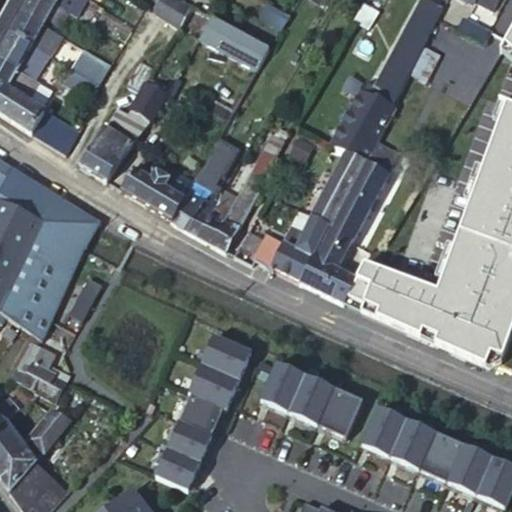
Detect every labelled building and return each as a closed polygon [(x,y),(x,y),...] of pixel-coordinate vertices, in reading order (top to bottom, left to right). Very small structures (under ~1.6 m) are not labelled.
[(69,17),(40,0),(30,0),(27,7),(21,17),(43,30),(46,24),(55,29),(60,33),(61,31),(69,17)] [(40,0),(69,17),(75,21),(86,2),(83,0),(40,0)] [(178,3),(172,0),(163,0),(153,17),(166,25),(178,3)] [(499,0),(477,0),(476,4),(475,6),(493,15),(499,0)] [(192,11),(178,3),(166,25),(179,33),(192,11)] [(408,78),(410,79),(424,52),(437,24),(443,12),(425,4),(394,71),(408,78)] [(279,34),(287,20),(267,8),(259,22),(279,34)] [(179,33),(199,45),(211,22),(192,11),(179,33)] [(43,30),(21,17),(10,37),(44,57),(54,44),(39,36),(43,30)] [(75,21),(69,17),(61,31),(83,44),(91,31),(75,21)] [(461,36),(467,23),(462,21),(459,27),(453,25),(450,31),(461,36)] [(236,65),(256,76),(269,52),(211,22),(199,45),(236,65)] [(483,46),(489,35),(467,23),(461,36),(483,46)] [(46,24),(43,30),(52,34),(55,29),(46,24)] [(52,34),(43,30),(39,36),(54,44),(44,57),(51,61),(63,41),(52,34)] [(44,57),(10,37),(0,54),(0,62),(30,80),(44,57)] [(88,56),(82,66),(87,70),(91,64),(109,74),(111,70),(88,56)] [(37,84),(51,61),(44,57),(30,80),(32,81),(37,84)] [(0,119),(32,140),(47,118),(28,107),(20,102),(32,81),(30,80),(0,62),(0,119)] [(87,70),(82,66),(76,77),(99,90),(109,74),(91,64),(87,70)] [(140,96),(145,87),(154,73),(140,65),(127,88),(140,96)] [(214,105),(233,115),(256,76),(236,65),(214,105)] [(401,91),(408,78),(394,71),(387,84),(401,91)] [(99,90),(76,77),(68,90),(91,104),(99,90)] [(28,107),(41,86),(37,84),(32,81),(20,102),(28,107)] [(152,128),(168,100),(145,87),(140,96),(128,115),(151,127),(152,128)] [(364,167),(376,145),(383,131),(393,111),(375,101),(370,111),(345,157),(364,167)] [(330,149),(333,150),(358,104),(355,103),(330,149)] [(333,150),(345,157),(370,111),(358,104),(333,150)] [(400,107),(388,130),(417,144),(429,122),(400,107)] [(104,131),(134,149),(151,127),(128,115),(127,118),(116,111),(104,131)] [(32,140),(42,145),(57,124),(47,118),(32,140)] [(42,145),(53,152),(68,130),(57,124),(42,145)] [(53,152),(65,160),(79,137),(68,130),(53,152)] [(82,174),(106,187),(123,164),(134,149),(104,131),(78,170),(82,174)] [(267,180),(286,145),(271,138),(241,192),(236,202),(223,194),(221,197),(196,240),(224,256),(264,185),(267,180)] [(208,174),(223,182),(239,154),(223,147),(208,174)] [(311,221),(330,231),(351,192),(364,167),(345,157),(311,221)] [(0,195),(12,172),(0,164),(0,195)] [(120,196),(170,225),(193,186),(175,176),(171,184),(156,176),(138,165),(120,196)] [(330,231),(328,234),(343,241),(351,246),(387,180),(364,167),(351,192),(330,231)] [(171,184),(175,176),(161,168),(156,176),(171,184)] [(86,253),(98,232),(101,225),(66,205),(12,172),(0,195),(0,317),(7,322),(23,334),(30,339),(35,342),(41,347),(84,253),(86,253)] [(170,225),(196,240),(221,197),(216,194),(223,182),(208,174),(203,184),(197,180),(193,186),(170,225)] [(241,192),(228,185),(223,194),(236,202),(241,192)] [(270,274),(299,288),(320,249),(328,234),(330,231),(311,221),(305,217),(287,250),(283,248),(270,274)] [(299,288),(341,309),(355,283),(336,272),(328,268),(343,241),(328,234),(320,249),(299,288)] [(283,248),(266,240),(253,265),(270,274),(283,248)] [(328,268),(336,272),(351,246),(343,241),(328,268)] [(31,348),(35,342),(30,339),(25,346),(31,348)] [(154,479),(190,496),(255,358),(219,341),(154,479)] [(56,359),(31,348),(25,346),(6,381),(54,407),(65,386),(68,381),(50,371),(56,359)] [(261,405),(348,443),(365,406),(278,368),(261,405)] [(59,409),(70,389),(65,386),(54,407),(59,409)] [(75,418),(85,396),(70,389),(59,409),(75,418)] [(3,405),(0,407),(0,420),(4,424),(13,417),(3,405)] [(511,467),(379,412),(363,451),(509,511),(511,504),(511,467)] [(27,443),(43,458),(70,426),(54,417),(51,415),(27,443)] [(0,471),(26,454),(23,448),(13,436),(6,427),(0,437),(0,471)] [(26,454),(35,467),(43,458),(27,443),(23,448),(26,454)] [(0,487),(9,498),(35,467),(26,454),(0,471),(0,487)] [(9,498),(17,510),(42,485),(52,476),(35,467),(9,498)] [(18,511),(53,511),(75,488),(52,476),(42,485),(17,510),(18,511)] [(115,511),(150,511),(137,495),(115,511)]
